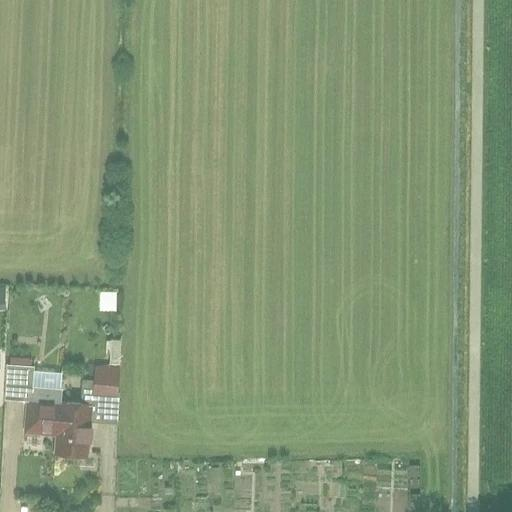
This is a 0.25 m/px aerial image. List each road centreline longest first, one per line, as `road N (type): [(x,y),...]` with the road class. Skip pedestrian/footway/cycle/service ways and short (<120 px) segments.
road 1 (unclassified): [(471,511),(478,0)]
road 2 (unknown): [(416,165),(0,167)]
road 3 (unknown): [(437,511),(436,186),(416,165)]
road 4 (unknown): [(297,511),(296,362),(270,362),(271,408)]
road 5 (unknown): [(275,0),(273,168)]
road 6 (unknown): [(416,0),(416,165)]
